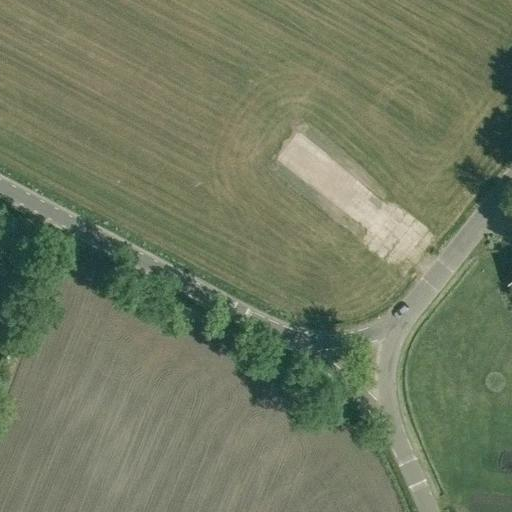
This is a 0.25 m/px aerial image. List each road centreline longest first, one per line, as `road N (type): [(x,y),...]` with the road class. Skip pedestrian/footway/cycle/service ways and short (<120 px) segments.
road 1 (tertiary): [(300,345),(0,187)]
road 2 (tertiary): [(393,333),(511,186)]
road 3 (tertiary): [(395,432),(300,345)]
